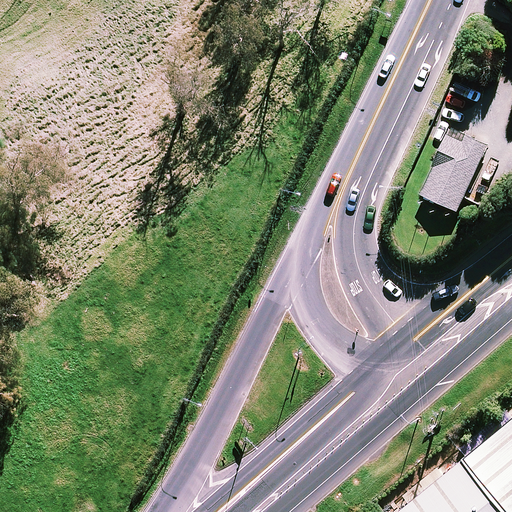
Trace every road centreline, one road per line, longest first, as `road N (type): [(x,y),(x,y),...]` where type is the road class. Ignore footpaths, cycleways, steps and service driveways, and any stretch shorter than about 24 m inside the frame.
road 1 (tertiary): [(355,214),(242,431),(220,511)]
road 2 (trunk): [(423,349),(233,511)]
road 3 (secondary): [(197,455),(305,240)]
road 4 (secondary): [(423,349),(372,354),(332,338),(306,293),(305,240)]
road 5 (secondary): [(355,214),(363,281),(423,349)]
road 6 (secondary): [(305,240),(373,118)]
road 7 (secondary): [(429,0),(373,118)]
